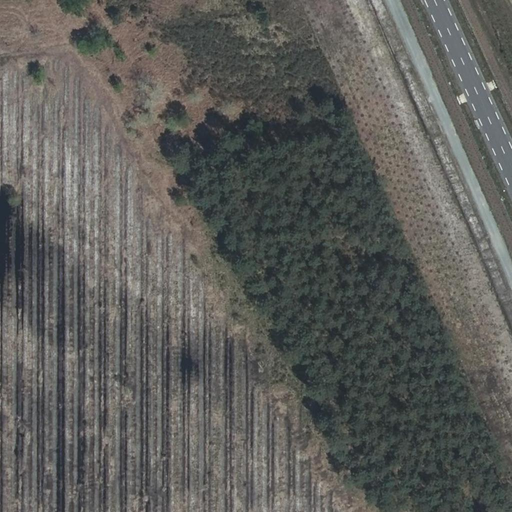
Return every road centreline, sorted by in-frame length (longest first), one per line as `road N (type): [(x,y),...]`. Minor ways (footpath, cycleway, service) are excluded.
road 1 (track): [(395,0),(511,269)]
road 2 (primary): [(511,168),(435,0)]
